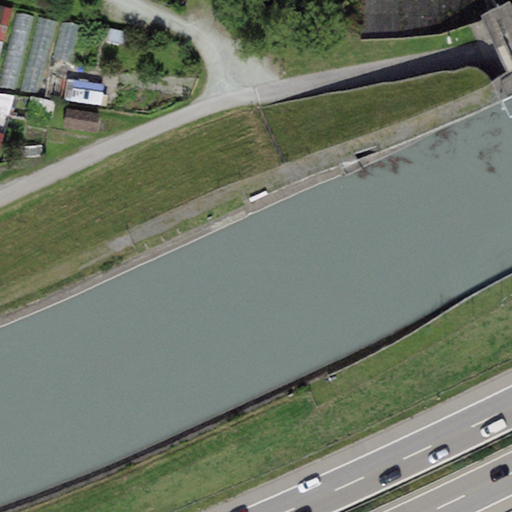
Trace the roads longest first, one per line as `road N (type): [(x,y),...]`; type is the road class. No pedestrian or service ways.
road 1 (unclassified): [(0,199),(226,100),(511,45)]
road 2 (motorway): [(511,407),(285,511)]
